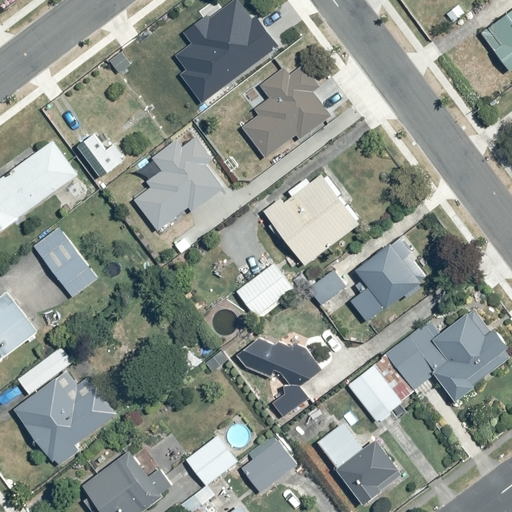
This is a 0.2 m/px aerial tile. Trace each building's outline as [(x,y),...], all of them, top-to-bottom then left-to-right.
[(511,7),(482,31),(511,69),(511,68),(511,7)] [(135,67),(175,122),(192,111),(194,114),(249,73),(214,25),(206,31),(194,13),(171,30),(179,41),(167,49),(181,69),(167,79),(150,56),(135,67)] [(109,58),(120,73),(132,64),(120,49),(109,58)] [(244,126),(267,157),(296,135),(299,139),(334,114),(316,90),(323,85),(301,54),(261,83),(271,96),(254,108),(259,115),(244,126)] [(125,159),(100,127),(78,145),(103,177),(125,159)] [(191,139),(186,132),(154,157),(164,169),(148,180),(152,186),(135,199),(140,206),(159,229),(190,206),(193,210),(224,186),(205,161),(211,156),(195,136),(191,139)] [(0,230),(79,172),(54,138),(0,177),(0,230)] [(290,189),(292,192),(267,211),(306,263),(362,220),(326,172),(312,183),(307,176),(290,189)] [(98,277),(62,229),(37,248),(73,296),(98,277)] [(427,276),(398,237),(356,268),(368,284),(350,298),(367,321),(427,276)] [(294,286),(274,261),(237,290),(258,316),(294,286)] [(0,359),(38,330),(8,290),(0,296),(0,359)] [(404,398),(416,389),(436,375),(454,399),(456,403),(477,388),(475,384),(511,356),(511,346),(496,325),(492,328),(476,307),(443,332),(431,316),(386,349),(406,376),(394,385),(404,398)] [(308,395),(325,363),(258,329),(242,361),(289,385),(272,397),(285,416),(311,398),(308,395)] [(203,362),(189,345),(180,353),(194,370),(203,362)] [(70,363),(58,348),(19,378),(33,395),(15,409),(60,465),(82,448),(77,443),(107,419),(66,366),(70,363)] [(403,401),(374,364),(349,383),(378,420),(403,401)] [(364,446),(344,420),(317,440),(365,505),(384,491),(382,488),(404,472),(377,436),(364,446)] [(239,460),(219,434),(187,458),(207,484),(239,460)] [(298,464),(278,438),(241,466),(260,492),(298,464)] [(140,511),(162,497),(128,452),(84,484),(104,511),(140,511)] [(184,503),(190,511),(248,511),(239,501),(225,511),(207,511),(202,505),(212,497),(204,487),(184,503)]
